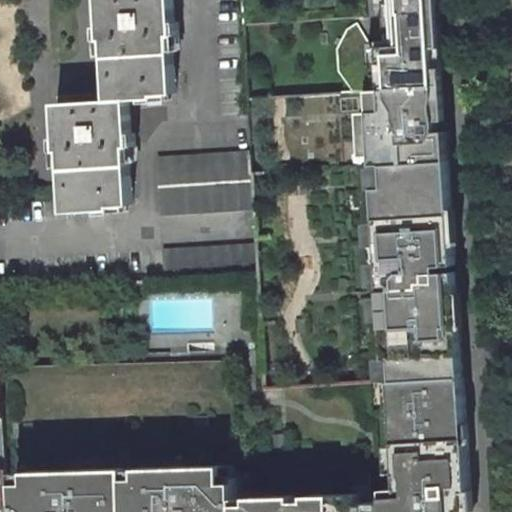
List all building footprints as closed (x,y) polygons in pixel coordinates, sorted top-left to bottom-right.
[(132,147),(130,99),(130,100),(157,99),(157,95),(176,94),(172,36),(176,36),(173,0),(100,0),(102,40),(106,40),(109,101),(56,104),(59,151),(62,151),(66,213),(113,210),(113,206),(133,205),(129,147),(132,147)] [(372,0),(378,91),(449,87),(443,0),(372,0)] [(382,168),(453,164),(449,87),(378,91),(382,168)] [(252,173),(251,154),(158,160),(161,217),(254,211),(252,173)] [(382,168),(395,382),(403,381),(464,378),(453,164),(382,168)] [(257,274),(255,243),(162,249),(163,280),(257,274)] [(387,502),(371,503),(371,511),(473,511),(473,506),(468,442),(464,378),(403,381),(404,417),(399,417),(401,477),(410,477),(410,489),(401,489),(386,490),(387,502)] [(399,417),(404,417),(403,381),(395,382),(396,417),(399,417)] [(237,466),(226,467),(226,479),(238,478),(237,466)] [(18,483),(19,511),(371,511),(371,503),(361,503),(361,495),(310,496),(310,501),(296,501),(296,497),(252,498),(252,505),(239,505),(238,498),(238,478),(226,479),(226,467),(141,469),(142,478),(130,479),(130,469),(31,472),(31,483),(18,483)] [(0,511),(9,511),(7,468),(0,468),(0,511)] [(141,469),(130,469),(130,479),(142,478),(141,469)] [(31,472),(17,472),(18,483),(31,483),(31,472)] [(410,489),(410,477),(401,477),(401,489),(410,489)]
